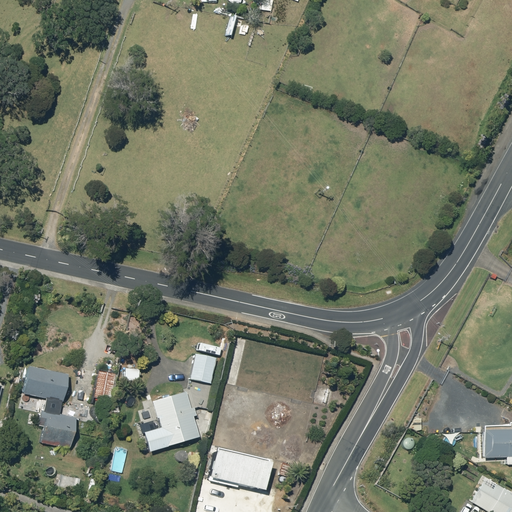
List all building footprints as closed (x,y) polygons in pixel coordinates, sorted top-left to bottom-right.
[(193,355),(188,380),(209,385),(214,359),(193,355)] [(65,375),(25,368),(20,396),(60,403),(65,375)] [(123,369),(123,381),(135,381),(135,369),(123,369)] [(97,372),(92,398),(109,401),(113,375),(97,372)] [(150,415),(152,422),(140,426),(143,433),(142,434),(148,453),(197,438),(191,418),(194,417),(192,409),(188,410),(183,393),(150,404),(153,415),(150,415)] [(71,418),(37,411),(34,426),(40,428),(37,442),(65,448),(71,418)] [(414,419),(409,428),(415,431),(420,431),(420,419),(414,419)] [(511,430),(481,432),(482,459),(505,458),(505,466),(511,465),(511,430)] [(267,462),(215,449),(214,452),(213,452),(206,481),(235,489),(236,486),(261,492),(268,465),(266,464),(267,462)] [(281,464),(278,476),(285,477),(288,466),(281,464)] [(472,505),(484,511),(511,511),(511,495),(494,485),(491,490),(480,484),(476,491),(478,493),(472,505)]
